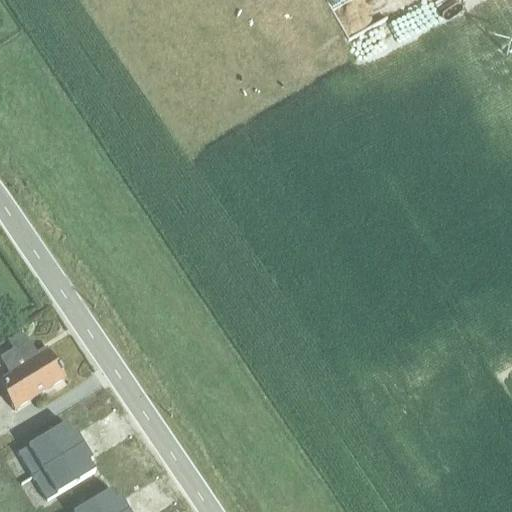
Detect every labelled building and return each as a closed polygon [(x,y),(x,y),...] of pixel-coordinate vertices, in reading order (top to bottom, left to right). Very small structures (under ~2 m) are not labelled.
[(318,0),(338,47),(400,22),(390,0),(318,0)] [(464,0),(442,0),(451,11),(465,1),(464,0)] [(438,44),(457,35),(453,26),(434,35),(438,44)] [(0,382),(0,388),(14,412),(65,380),(47,350),(37,356),(24,334),(8,344),(13,352),(0,360),(10,376),(0,382)] [(12,429),(0,437),(0,511),(6,511),(7,511),(66,511),(51,484),(48,486),(12,429)]
